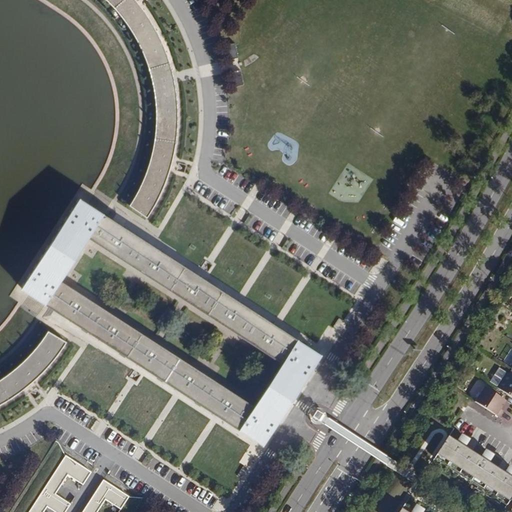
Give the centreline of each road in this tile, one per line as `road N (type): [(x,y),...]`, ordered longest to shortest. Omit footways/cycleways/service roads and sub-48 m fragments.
road 1 (residential): [(176,0),(202,58),(207,176),(378,285)]
road 2 (secondary): [(511,150),(356,413)]
road 3 (secondary): [(379,430),(511,215)]
road 4 (residential): [(0,439),(49,412),(202,511)]
road 5 (residential): [(445,176),(378,285)]
road 6 (residential): [(378,285),(312,389)]
